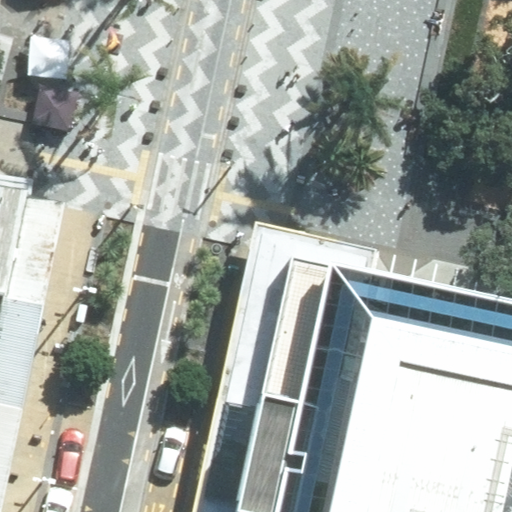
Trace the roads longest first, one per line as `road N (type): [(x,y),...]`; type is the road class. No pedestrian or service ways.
road 1 (residential): [(100,511),(164,221)]
road 2 (residential): [(164,221),(209,0)]
